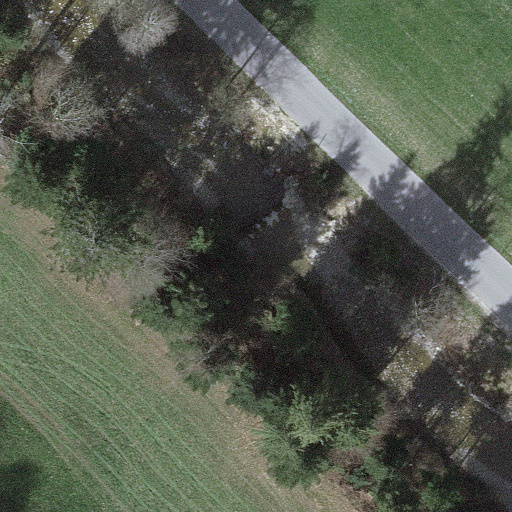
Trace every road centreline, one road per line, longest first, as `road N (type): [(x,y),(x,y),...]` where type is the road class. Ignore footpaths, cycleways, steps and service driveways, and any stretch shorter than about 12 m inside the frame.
road 1 (unclassified): [(511,297),(208,0)]
road 2 (track): [(0,322),(129,409)]
